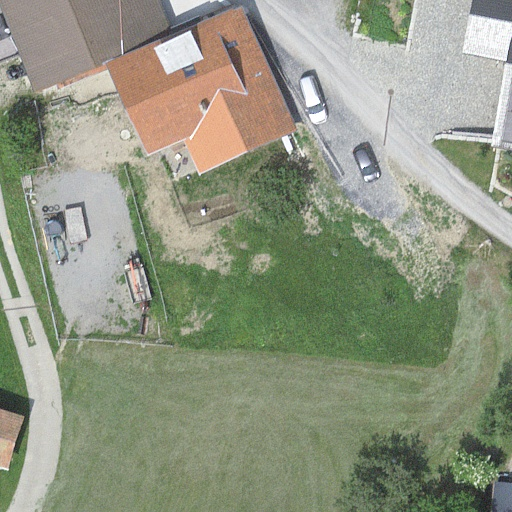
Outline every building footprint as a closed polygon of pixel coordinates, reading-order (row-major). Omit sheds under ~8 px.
[(0,0),(0,13),(28,84),(168,28),(156,0),(0,0)] [(511,0),(468,0),(459,54),(502,62),(487,146),(511,150),(511,0)] [(184,131),(200,166),(290,127),(240,11),(207,25),(203,16),(155,37),(159,47),(111,68),(146,148),(184,131)] [(19,417),(0,411),(0,465),(4,467),(19,417)] [(511,511),(511,484),(492,481),(485,511),(511,511)]
